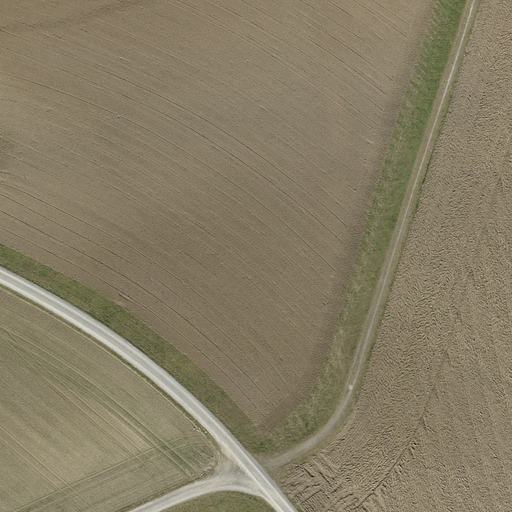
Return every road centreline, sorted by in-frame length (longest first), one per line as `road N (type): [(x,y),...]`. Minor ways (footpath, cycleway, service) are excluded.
road 1 (track): [(255,475),(323,437),(344,408),(475,0)]
road 2 (track): [(288,511),(161,377),(0,276)]
